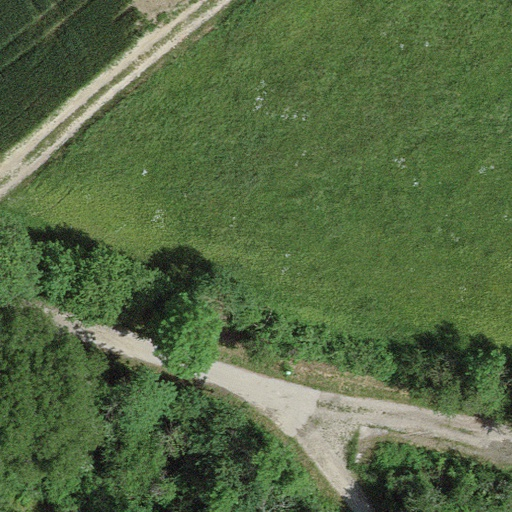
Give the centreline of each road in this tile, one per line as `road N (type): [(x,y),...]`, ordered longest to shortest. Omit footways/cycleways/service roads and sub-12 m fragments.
road 1 (track): [(0,183),(221,0)]
road 2 (track): [(0,303),(268,389)]
road 3 (track): [(268,389),(511,442)]
road 4 (track): [(268,389),(368,511)]
